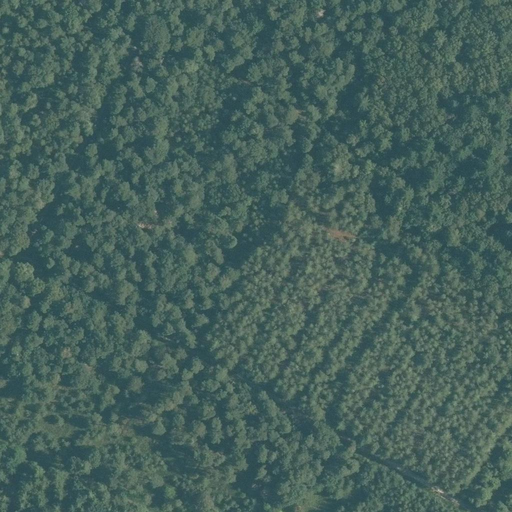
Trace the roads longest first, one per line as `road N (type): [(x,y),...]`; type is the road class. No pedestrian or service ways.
road 1 (track): [(472,511),(18,254)]
road 2 (track): [(511,247),(147,20)]
road 3 (track): [(0,288),(157,0)]
